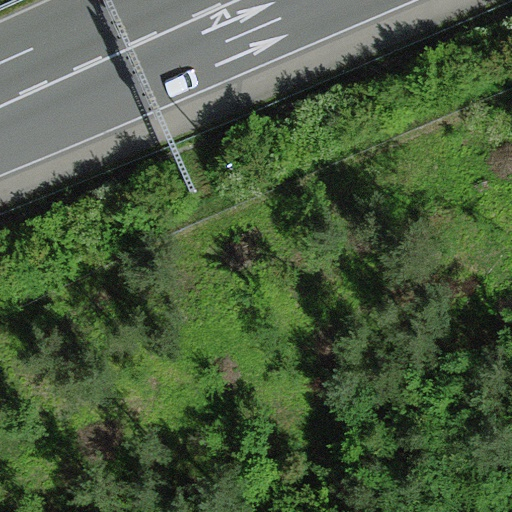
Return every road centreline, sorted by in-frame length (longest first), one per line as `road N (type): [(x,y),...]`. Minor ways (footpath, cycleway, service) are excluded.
road 1 (motorway): [(0,97),(245,0)]
road 2 (motorway): [(0,66),(143,0)]
